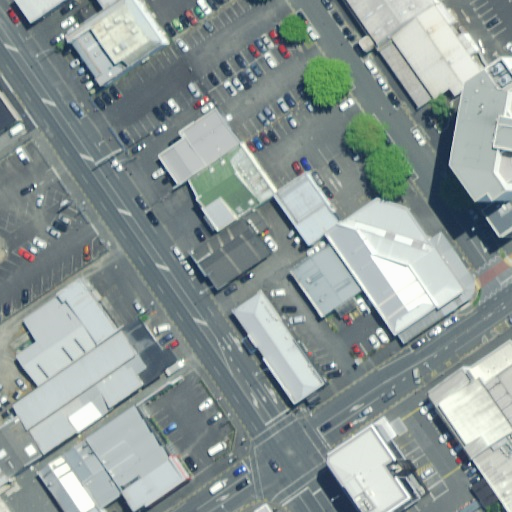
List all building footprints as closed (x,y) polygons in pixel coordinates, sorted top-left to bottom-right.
[(14,0),(33,27),(71,0),(91,0),(102,16),(124,0),(14,0)] [(137,0),(124,0),(102,16),(67,40),(102,89),(165,46),(169,43),(137,0)] [(432,0),(341,0),(419,106),(447,86),(455,96),(486,73),(432,0)] [(511,72),(483,92),(467,176),(494,213),(489,217),(507,243),(511,240),(511,72)] [(162,156),(183,186),(190,181),(223,158),(239,147),(218,117),(162,156)] [(190,181),(224,229),(257,205),(223,158),(190,181)] [(299,175),(270,194),(306,246),(330,231),(335,227),(299,175)] [(368,199),(335,227),(354,235),(370,259),(409,270),(433,255),(402,208),(368,199)] [(224,229),(195,251),(223,289),(272,253),(259,235),(272,225),(257,205),(224,229)] [(335,227),(330,231),(336,241),(368,288),(399,331),(457,293),(433,255),(409,270),(370,259),(354,235),(335,227)] [(336,241),(294,270),(326,317),(368,288),(336,241)] [(73,284),(17,321),(32,344),(10,358),(31,391),(109,338),(73,284)] [(324,382),(260,289),(232,308),(296,401),(324,382)] [(14,420),(40,458),(168,371),(134,322),(109,338),(31,391),(5,408),(14,420)] [(511,336),(478,359),(491,379),(511,365),(511,336)] [(511,371),(485,390),(468,365),(431,391),(511,508),(511,371)] [(145,401),(92,436),(127,488),(143,510),(195,475),(145,401)] [(382,511),(429,481),(388,416),(337,452),(335,465),(364,511),(382,511)] [(14,420),(0,429),(0,483),(40,458),(14,420)] [(90,441),(67,456),(102,508),(125,492),(90,441)] [(101,511),(64,458),(40,474),(66,511),(101,511)] [(44,511),(45,511),(27,483),(0,500),(0,511),(44,511)]
